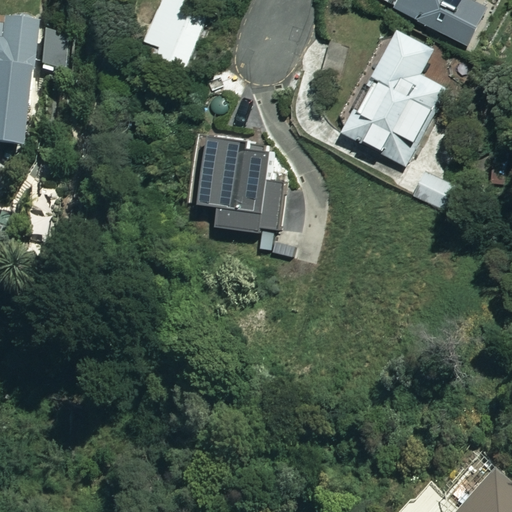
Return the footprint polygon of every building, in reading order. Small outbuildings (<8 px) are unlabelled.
[(205,7),(184,0),(173,0),(154,54),(185,65),(205,7)] [(410,0),(405,11),(473,50),(496,9),(480,0),(410,0)] [(0,152),(30,156),(44,26),(1,22),(0,22),(0,152)] [(70,35),(50,33),(47,69),(67,70),(70,35)] [(441,52),(408,36),(357,138),(413,167),(451,90),(428,78),(441,52)] [(231,233),(272,238),(282,151),(224,144),(216,211),(233,213),(231,233)] [(459,188),(432,174),(420,197),(447,211),(459,188)] [(18,226),(0,222),(0,246),(12,249),(18,226)] [(511,511),(511,483),(499,472),(463,511),(511,511)]
